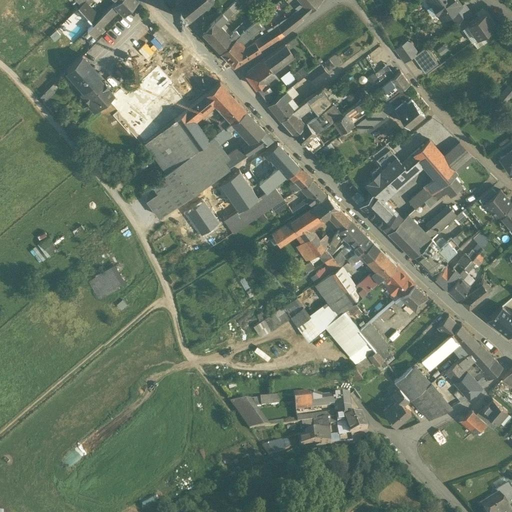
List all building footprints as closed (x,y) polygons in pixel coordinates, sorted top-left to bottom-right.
[(100,16),(85,0),(80,4),(78,7),(89,18),(93,23),(100,16)] [(135,0),(116,0),(102,14),(107,19),(119,7),(124,12),(135,0)] [(175,0),(179,5),(173,10),(179,18),(185,13),(189,17),(210,0),(175,0)] [(239,0),(235,0),(229,6),(233,12),(235,13),(243,5),(239,0)] [(300,0),(309,10),(310,10),(320,0),(300,0)] [(457,0),(433,0),(440,8),(436,11),(441,18),(449,12),(461,4),(460,4),(457,0)] [(472,14),(464,2),(460,4),(461,4),(449,12),(457,24),(472,14)] [(229,6),(215,19),(220,24),(233,12),(229,6)] [(260,16),(259,17),(262,20),(264,22),(273,14),(269,8),(260,16)] [(297,11),(286,19),(243,47),(250,55),(260,48),(280,35),(303,18),(297,11)] [(486,11),(468,23),(472,30),(467,34),(472,41),(495,24),(486,11)] [(257,12),(246,20),(250,24),(252,22),(259,17),(260,16),(257,12)] [(93,23),(87,29),(92,34),(101,26),(107,19),(102,14),(100,16),(93,23)] [(259,17),(252,22),(257,28),(261,25),(259,23),(262,20),(259,17)] [(83,24),(87,29),(93,23),(89,18),(83,24)] [(220,24),(215,19),(202,32),(220,51),(235,37),(239,34),(246,27),(242,23),(235,30),(230,35),(220,24)] [(250,24),(247,27),(252,33),(257,28),(252,22),(250,24)] [(101,26),(92,34),(96,38),(104,29),(101,26)] [(239,34),(235,37),(220,51),(233,65),(250,55),(243,47),(239,42),(242,39),(243,41),(252,33),(247,27),(246,27),(239,34)] [(410,37),(394,48),(404,61),(413,55),(419,50),(410,37)] [(285,44),(265,59),(271,68),(292,53),(285,44)] [(419,50),(413,55),(425,71),(437,62),(426,46),(419,50)] [(100,74),(82,54),(67,69),(84,88),(98,75),(100,74)] [(265,59),(245,73),(256,87),(275,73),(271,68),(265,59)] [(308,72),(306,74),(314,85),(328,75),(320,64),(308,72)] [(373,73),(377,77),(387,70),(384,65),(373,73)] [(303,66),(293,74),(298,80),(306,74),(308,72),(303,66)] [(392,76),(391,77),(396,83),(400,89),(409,82),(400,70),(392,76)] [(378,79),(382,84),(391,77),(392,76),(388,71),(378,79)] [(114,92),(98,75),(84,88),(81,91),(90,101),(88,103),(94,110),(106,99),(114,92)] [(382,84),(381,85),(385,91),(389,88),(396,83),(391,77),(382,84)] [(246,109),(220,81),(206,93),(214,101),(227,116),(232,120),(246,109)] [(511,88),(508,84),(498,96),(503,101),(511,90),(511,88)] [(50,86),(40,95),(45,100),(54,90),(50,86)] [(299,104),(291,111),(290,110),(281,118),(294,133),(304,125),(300,120),(301,119),(298,115),(311,104),(318,113),(329,105),(323,98),(327,95),(321,88),(308,98),(299,104)] [(273,98),(266,89),(261,93),(268,102),(273,98)] [(287,89),(280,92),(288,103),(286,105),(290,110),(291,111),(299,104),(287,89)] [(404,89),(389,99),(393,104),(407,92),(404,89)] [(273,98),(268,102),(281,118),(290,110),(286,105),(288,103),(280,92),(273,98)] [(193,102),(187,108),(194,117),(214,101),(206,93),(193,102)] [(409,94),(394,106),(395,107),(409,124),(423,112),(409,94)] [(366,105),(361,99),(354,104),(358,110),(366,105)] [(393,104),(389,99),(384,103),(390,110),(395,107),(394,106),(393,104)] [(329,105),(318,113),(314,116),(322,127),(327,123),(333,119),(340,114),(332,102),(329,105)] [(390,110),(384,103),(380,106),(386,114),(390,110)] [(340,114),(333,119),(341,130),(353,122),(349,116),(358,110),(354,104),(340,114)] [(380,106),(364,117),(370,124),(371,125),(386,115),(386,114),(380,106)] [(194,117),(187,108),(174,118),(196,147),(209,138),(194,117)] [(264,128),(246,109),(232,120),(226,125),(229,129),(235,124),(244,133),(248,129),(254,136),(264,128)] [(227,116),(210,128),(214,133),(226,125),(232,120),(227,116)] [(322,127),(314,116),(306,123),(315,132),(322,127)] [(370,124),(364,117),(355,124),(359,130),(360,131),(365,127),(365,128),(370,124)] [(196,147),(174,118),(143,142),(163,172),(196,147)] [(304,125),(294,133),(294,134),(295,133),(303,143),(315,132),(306,123),(304,125)] [(355,124),(347,129),(351,135),(359,130),(355,124)] [(214,134),(220,142),(232,133),(229,129),(226,125),(214,133),(214,134)] [(254,136),(222,157),(229,167),(230,167),(229,166),(272,137),(264,128),(254,136)] [(347,129),(337,136),(341,141),(342,142),(351,135),(347,129)] [(214,134),(209,138),(215,146),(220,142),(214,134)] [(337,136),(319,149),(324,154),(341,141),(337,136)] [(319,137),(307,146),(312,151),(324,143),(319,137)] [(196,147),(163,172),(140,190),(146,196),(159,215),(229,167),(222,157),(215,146),(209,138),(196,147)] [(442,153),(429,138),(413,152),(423,165),(432,176),(441,184),(442,184),(452,175),(457,170),(442,153)] [(511,138),(498,147),(502,153),(511,145),(511,138)] [(459,139),(442,153),(457,170),(475,155),(459,139)] [(298,165),(277,143),(264,152),(269,157),(273,155),(280,163),(277,166),(285,175),(288,173),(289,173),(298,165)] [(511,145),(502,153),(500,154),(508,167),(511,164),(511,145)] [(413,152),(408,156),(419,169),(423,165),(413,152)] [(396,156),(366,183),(371,189),(376,185),(386,197),(412,174),(402,162),(396,156)] [(419,169),(408,156),(402,162),(412,174),(419,169)] [(312,178),(298,165),(289,173),(295,181),(289,185),(294,191),(301,186),(312,178)] [(238,208),(223,217),(233,232),(271,206),(284,197),(275,183),(285,175),(277,166),(259,182),(260,183),(258,184),(260,186),(262,185),(265,190),(257,196),(240,170),(221,182),(238,208)] [(460,185),(452,175),(442,184),(450,194),(460,185)] [(432,176),(423,184),(431,193),(441,184),(432,176)] [(326,193),(312,178),(301,186),(309,195),(306,198),(311,203),(326,193)] [(431,193),(423,184),(420,187),(421,189),(426,194),(427,193),(429,194),(431,193)] [(386,197),(376,185),(371,189),(373,190),(366,197),(360,203),(388,231),(402,219),(402,218),(395,211),(395,212),(384,199),(386,197)] [(491,185),(478,196),(483,202),(485,201),(484,200),(496,190),(491,185)] [(496,190),(484,200),(485,201),(496,214),(498,212),(511,200),(499,187),(496,190)] [(421,202),(427,196),(426,194),(421,189),(409,200),(415,207),(421,202)] [(355,198),(360,203),(366,197),(361,192),(355,198)] [(328,195),(313,206),(322,216),(324,218),(329,215),(339,207),(328,195)] [(284,197),(271,206),(275,212),(289,203),(284,197)] [(203,198),(187,208),(202,231),(218,221),(203,198)] [(306,198),(291,209),(294,214),(311,203),(306,198)] [(511,201),(511,200),(498,212),(510,226),(511,226),(511,225),(511,201)] [(433,221),(427,226),(428,227),(420,234),(427,240),(431,237),(456,215),(447,205),(431,219),(433,221)] [(313,206),(291,220),(298,232),(299,231),(309,224),(322,216),(313,206)] [(339,207),(329,215),(334,220),(345,212),(339,207)] [(345,212),(334,220),(338,225),(340,227),(351,218),(345,212)] [(358,226),(351,218),(340,227),(338,229),(343,234),(346,237),(358,226)] [(402,219),(388,231),(412,255),(413,253),(427,240),(420,234),(419,232),(416,229),(413,231),(411,229),(412,228),(402,219)] [(298,232),(291,220),(272,232),(279,244),(298,232)] [(309,224),(299,231),(305,239),(315,232),(309,224)] [(325,234),(319,238),(325,247),(330,241),(338,229),(340,227),(338,225),(335,229),(327,236),(325,234)] [(346,237),(341,242),(343,244),(343,243),(345,245),(349,250),(354,245),(366,234),(358,226),(346,237)] [(343,234),(338,229),(330,241),(335,246),(343,234)] [(481,230),(474,238),(482,246),(490,239),(481,230)] [(319,238),(315,232),(305,239),(315,255),(317,253),(324,248),(325,248),(325,247),(319,238)] [(366,234),(354,245),(359,251),(373,241),(366,234)] [(41,243),(49,252),(57,246),(48,236),(41,243)] [(440,247),(431,237),(427,240),(413,253),(432,271),(448,256),(440,247)] [(452,237),(440,247),(448,256),(460,246),(452,237)] [(315,255),(305,239),(291,248),(301,264),(302,264),(310,259),(315,255)] [(335,246),(330,241),(325,247),(325,248),(330,254),(336,247),(335,246)] [(359,251),(352,256),(354,260),(362,255),(367,259),(380,248),(373,241),(359,251)] [(345,245),(339,251),(343,255),(349,250),(345,245)] [(325,248),(324,248),(317,253),(324,261),(325,261),(331,255),(325,248)] [(396,264),(380,248),(367,259),(377,270),(372,274),(378,280),(383,276),(396,264)] [(472,249),(467,255),(472,259),(477,253),(472,249)] [(490,261),(479,250),(477,253),(472,259),(475,262),(478,265),(478,264),(484,271),(485,266),(489,261),(490,261)] [(343,255),(339,251),(333,257),(337,261),(343,255)] [(466,253),(453,268),(459,273),(463,268),(471,258),(472,259),(467,255),(466,253)] [(333,257),(331,255),(325,261),(333,270),(340,265),(337,261),(333,257)] [(343,255),(337,261),(340,265),(341,264),(347,260),(343,255)] [(490,261),(489,261),(493,265),(499,259),(495,256),(490,261)] [(347,260),(341,264),(349,275),(353,272),(349,266),(352,263),(352,262),(349,258),(347,260)] [(471,258),(463,268),(467,272),(475,262),(472,259),(471,258)] [(310,259),(302,264),(306,269),(313,264),(310,259)] [(125,280),(115,262),(95,274),(96,277),(89,281),(98,296),(125,280)] [(349,275),(341,264),(340,265),(333,270),(327,274),(320,279),(317,281),(326,293),(349,275)] [(414,283),(396,264),(383,276),(390,284),(387,286),(393,293),(396,290),(400,295),(414,283)] [(451,270),(446,266),(436,277),(447,288),(458,277),(457,276),(451,270)] [(322,267),(316,272),(320,279),(327,274),(322,267)] [(467,272),(463,268),(459,273),(470,284),(474,279),(467,272)] [(470,284),(459,273),(457,276),(458,277),(447,288),(457,297),(470,284)] [(372,274),(361,284),(366,290),(378,280),(372,274)] [(349,275),(326,293),(330,299),(352,281),(349,275)] [(484,278),(482,283),(488,292),(492,288),(484,278)] [(352,281),(330,299),(335,306),(339,313),(343,310),(351,303),(350,303),(362,293),(355,284),(352,281)] [(359,281),(355,284),(362,293),(362,294),(366,290),(361,284),(359,281)] [(400,295),(406,301),(415,308),(427,295),(414,283),(400,295)] [(482,283),(470,292),(477,301),(488,292),(482,283)] [(470,292),(460,300),(468,308),(477,301),(470,292)] [(400,295),(391,303),(396,310),(406,301),(400,295)] [(319,330),(314,323),(316,321),(296,296),(283,305),(291,315),(308,339),(319,330)] [(391,303),(380,312),(385,319),(396,310),(391,303)] [(281,322),(291,315),(283,305),(273,312),(281,322)] [(511,312),(502,305),(496,309),(486,318),(507,335),(511,332),(511,331),(511,312)] [(339,313),(335,306),(331,309),(336,316),(339,313)] [(316,321),(314,323),(319,330),(325,325),(336,316),(331,309),(316,321)] [(367,339),(343,310),(339,313),(336,316),(325,325),(349,354),(367,339)] [(459,325),(448,315),(437,326),(443,332),(447,336),(451,332),(459,325)] [(380,353),(390,344),(370,321),(360,329),(376,348),(380,353)] [(479,343),(461,323),(459,325),(451,332),(457,339),(455,341),(456,343),(454,345),(458,350),(463,346),(468,352),(468,351),(479,343)] [(447,336),(435,346),(428,352),(425,354),(421,357),(427,365),(446,349),(455,341),(457,339),(451,332),(447,336)] [(443,332),(432,342),(429,340),(423,345),(426,350),(428,352),(435,346),(447,336),(443,332)] [(493,357),(479,343),(468,351),(474,358),(478,362),(480,361),(484,366),(493,357)] [(380,353),(376,348),(368,354),(376,364),(383,357),(380,353)] [(468,352),(458,360),(463,366),(466,363),(467,363),(474,358),(468,351),(468,352)] [(365,356),(358,361),(363,368),(370,363),(365,356)] [(484,366),(487,370),(484,373),(486,375),(488,373),(491,376),(501,365),(493,357),(484,366)] [(458,360),(445,370),(454,380),(467,370),(463,366),(458,360)] [(363,368),(358,361),(354,364),(359,370),(363,368)] [(354,364),(343,372),(350,382),(362,374),(359,370),(354,364)] [(412,366),(394,380),(399,386),(408,397),(410,398),(428,383),(412,366)] [(478,371),(473,367),(468,372),(472,376),(476,373),(478,371)] [(511,367),(502,378),(511,384),(511,367)] [(468,372),(467,370),(454,380),(462,390),(468,396),(481,386),(476,380),(472,376),(468,372)] [(480,377),(476,380),(481,386),(485,382),(480,377)] [(428,383),(410,398),(428,418),(436,414),(450,407),(431,382),(428,383)] [(408,397),(399,386),(393,392),(397,397),(398,396),(403,402),(408,397)] [(468,396),(462,390),(454,395),(461,401),(468,396)] [(328,408),(335,407),(334,398),(323,399),(309,394),(293,396),(295,412),(328,408)] [(337,397),(334,398),(335,407),(336,419),(351,417),(348,396),(337,397)] [(397,397),(393,400),(394,401),(383,410),(395,424),(411,411),(403,402),(398,396),(397,397)] [(277,398),(260,400),(261,408),(278,406),(277,398)] [(493,399),(488,404),(488,403),(483,409),(484,409),(483,410),(497,423),(507,412),(493,399)] [(260,400),(251,401),(256,408),(261,408),(260,400)] [(256,408),(251,401),(230,403),(249,430),(269,427),(256,408)] [(335,419),(336,419),(335,407),(328,408),(329,415),(296,419),(297,424),(314,422),(329,420),(335,419)] [(487,423),(472,410),(459,418),(459,419),(462,422),(473,431),(487,423)] [(336,419),(335,419),(336,424),(345,423),(349,434),(367,430),(361,415),(351,417),(336,419)] [(329,420),(314,422),(315,434),(328,432),(327,423),(330,423),(329,420)] [(439,430),(433,434),(438,440),(443,436),(439,430)] [(328,432),(315,434),(315,435),(317,446),(330,444),(329,438),(328,432)] [(317,446),(315,435),(306,436),(307,442),(300,443),(301,448),(317,446)] [(341,436),(329,438),(330,444),(330,445),(342,443),(341,436)] [(286,451),(283,442),(262,447),(269,457),(286,451)] [(508,484),(494,493),(497,498),(498,497),(507,511),(511,511),(511,510),(511,509),(511,508),(511,488),(511,489),(508,484)] [(507,511),(498,497),(497,498),(489,503),(490,506),(482,511),(483,511),(507,511)] [(149,503),(126,511),(145,511),(151,510),(149,503)]
